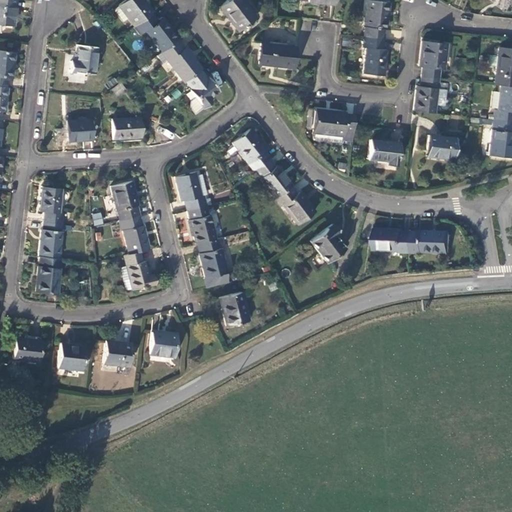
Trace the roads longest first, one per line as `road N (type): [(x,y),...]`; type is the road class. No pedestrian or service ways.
road 1 (tertiary): [(0,469),(136,422),(351,305),(389,292),(495,282)]
road 2 (residential): [(154,160),(185,287),(102,316),(9,304),(25,165)]
road 3 (residential): [(511,25),(413,13),(403,91),(324,83),(326,45),(316,40)]
road 4 (residential): [(483,204),(408,208),(332,187),(291,150),(257,97)]
road 5 (residential): [(25,165),(46,0)]
road 6 (residential): [(154,160),(25,165)]
road 7 (residential): [(257,97),(179,0)]
road 8 (residential): [(257,97),(154,160)]
